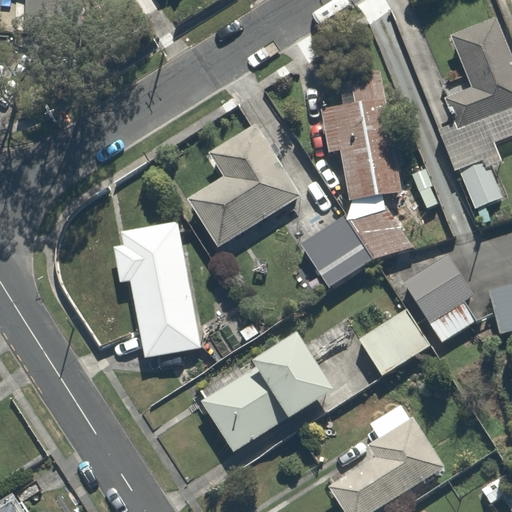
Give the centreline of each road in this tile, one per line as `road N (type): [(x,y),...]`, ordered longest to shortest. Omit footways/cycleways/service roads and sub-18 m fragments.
road 1 (residential): [(0,196),(330,0)]
road 2 (residential): [(0,278),(147,511)]
